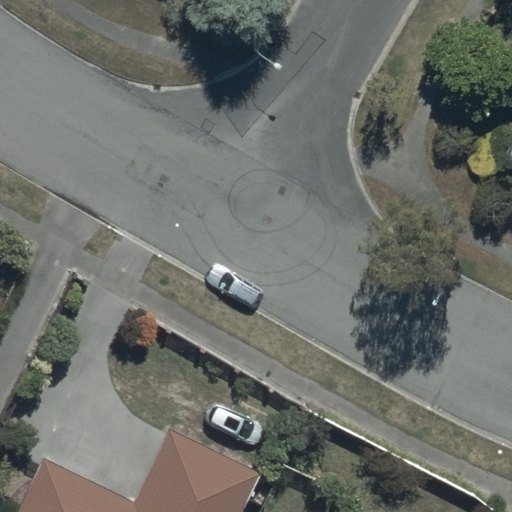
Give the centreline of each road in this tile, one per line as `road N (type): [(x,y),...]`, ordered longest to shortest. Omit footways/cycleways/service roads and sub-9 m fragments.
road 1 (residential): [(230,219),(511,373)]
road 2 (residential): [(0,77),(230,219)]
road 3 (residential): [(230,219),(357,0)]
